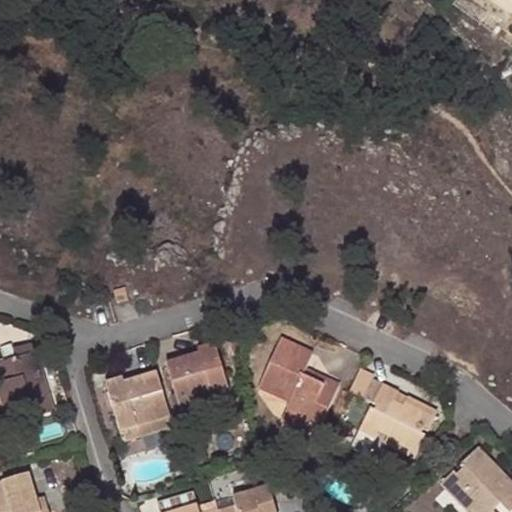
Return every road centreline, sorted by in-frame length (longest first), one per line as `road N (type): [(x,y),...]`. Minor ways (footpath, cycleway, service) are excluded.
road 1 (residential): [(511,431),(453,382),(265,291),(91,341),(65,331)]
road 2 (residential): [(65,331),(117,511)]
